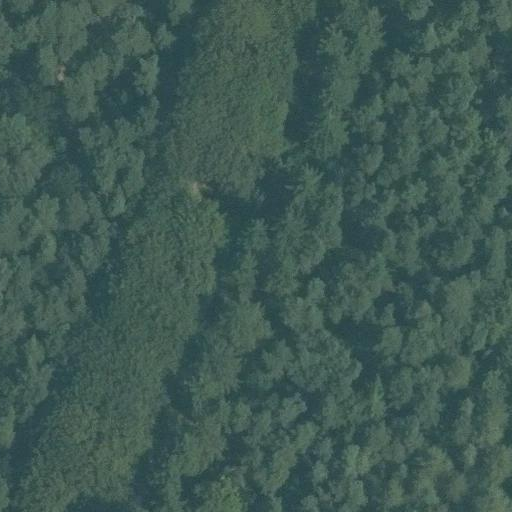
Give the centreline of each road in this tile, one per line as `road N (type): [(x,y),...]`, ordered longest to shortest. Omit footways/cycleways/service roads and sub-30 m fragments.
road 1 (track): [(280,0),(78,511)]
road 2 (unknown): [(511,132),(362,511)]
road 3 (track): [(511,50),(371,0)]
